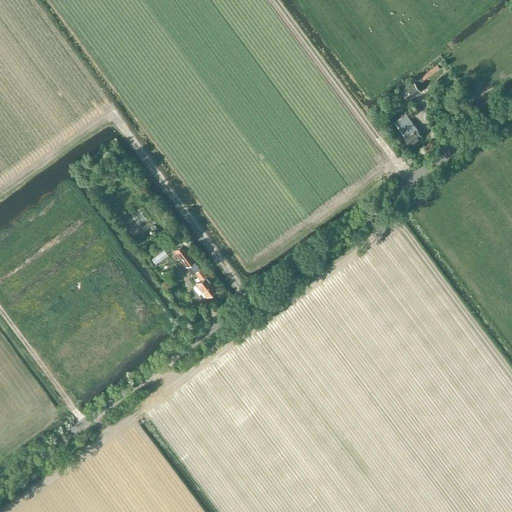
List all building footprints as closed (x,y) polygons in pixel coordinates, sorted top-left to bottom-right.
[(410,99),(421,91),(415,82),(404,90),(410,99)] [(424,135),(413,120),(412,121),(406,113),(395,121),(401,129),(400,130),(411,145),(424,135)] [(154,205),(152,207),(161,219),(163,217),(154,205)] [(183,242),(174,249),(186,265),(195,259),(183,242)] [(194,284),(193,287),(198,293),(201,291),(206,296),(217,288),(207,274),(202,267),(201,268),(194,272),(199,280),(195,283),(194,284)]
